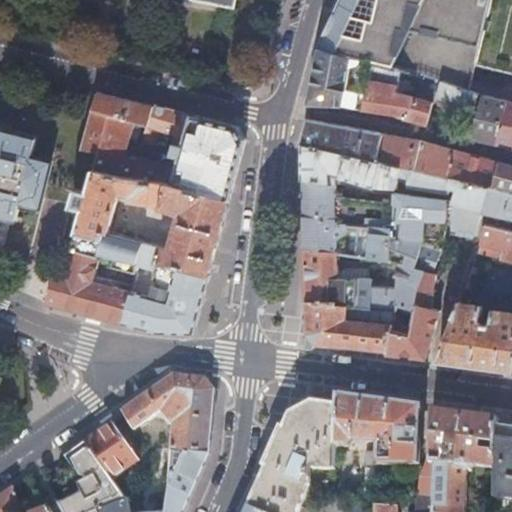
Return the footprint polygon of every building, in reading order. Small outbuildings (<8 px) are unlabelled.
[(180,0),(230,10),(232,0),(180,0)] [(407,31),(421,0),(339,0),(334,10),(316,50),(371,65),(390,70),(407,31)] [(421,0),(407,31),(475,47),(486,0),(421,0)] [(511,0),(486,0),(475,47),(463,91),(479,96),(484,97),(508,104),(511,104),(511,0)] [(421,76),(463,91),(475,47),(407,31),(390,70),(399,72),(400,71),(420,78),(421,76)] [(316,50),(305,106),(333,107),(362,109),(371,65),(316,50)] [(246,89),(260,79),(263,69),(232,61),(226,84),(246,89)] [(390,70),(371,65),(362,109),(395,117),(425,125),(432,105),(434,100),(454,107),(474,114),(479,96),(463,91),(421,76),(420,78),(413,99),(395,93),(399,72),(390,70)] [(137,103),(96,92),(81,150),(98,154),(94,169),(131,178),(137,159),(124,156),(133,122),(146,126),(151,106),(137,103)] [(468,128),(464,138),(495,145),(508,104),(484,97),(480,110),(474,129),(468,128)] [(454,107),(434,100),(432,105),(448,110),(454,107)] [(511,104),(508,104),(495,145),(511,148),(511,104)] [(179,135),(174,153),(181,155),(178,168),(137,159),(131,178),(173,185),(227,201),(239,160),(244,141),(235,127),(151,106),(146,126),(142,138),(155,142),(159,129),(179,135)] [(301,144),(376,160),(382,135),(306,121),(303,132),(301,144)] [(0,215),(16,219),(18,209),(20,203),(39,208),(50,163),(31,158),(36,140),(0,131),(0,215)] [(382,135),(376,160),(446,176),(452,150),(421,142),(382,135)] [(376,160),(301,144),(300,146),(301,163),(301,169),(301,179),(335,184),(335,176),(374,187),(397,188),(400,176),(408,177),(406,187),(447,195),(448,188),(455,190),(453,202),(453,203),(481,210),(487,185),(446,176),(376,160)] [(511,166),(452,150),(446,176),(487,185),(511,190),(511,166)] [(83,207),(76,231),(103,237),(104,232),(108,233),(120,188),(124,192),(128,194),(127,201),(161,207),(164,208),(181,213),(171,249),(160,246),(160,248),(157,261),(207,274),(214,251),(227,201),(173,185),(131,178),(94,169),(88,192),(76,189),(72,204),(83,207)] [(335,184),(301,179),(301,187),(302,216),(334,220),(334,224),(390,229),(392,204),(335,198),(335,184)] [(511,190),(487,185),(481,210),(481,212),(511,219),(511,190)] [(446,201),(392,193),(392,204),(390,229),(391,229),(391,238),(422,246),(424,221),(446,222),(446,201)] [(38,213),(39,208),(20,203),(18,209),(38,213)] [(481,212),(481,210),(453,203),(453,233),(475,237),(478,222),(481,212)] [(334,220),(302,216),(302,233),(303,249),(337,254),(389,263),(391,238),(391,229),(390,229),(334,224),(334,220)] [(511,231),(484,225),(479,244),(476,253),(511,261),(511,231)] [(53,277),(46,301),(122,322),(130,291),(92,281),(100,251),(108,253),(107,266),(135,273),(138,258),(142,243),(108,233),(104,232),(103,237),(76,231),(62,279),(53,277)] [(422,246),(391,238),(389,263),(389,264),(398,266),(394,276),(396,278),(394,290),(371,288),(372,281),(337,281),(337,254),(303,249),(304,275),(304,302),(336,302),(337,305),(345,306),(379,309),(392,310),(393,305),(412,309),(421,273),(432,275),(441,251),(422,246)] [(160,248),(142,243),(138,258),(155,262),(157,261),(160,248)] [(130,291),(122,322),(159,332),(191,334),(199,304),(207,274),(157,261),(155,262),(146,295),(130,291)] [(479,270),(471,267),(466,281),(463,288),(472,290),(479,270)] [(434,276),(432,275),(421,273),(412,309),(406,334),(390,331),(386,351),(385,351),(385,354),(412,357),(424,359),(439,312),(430,308),(434,276)] [(336,302),(304,302),(305,334),(314,344),(335,346),(385,351),(386,351),(390,331),(406,334),(412,309),(393,305),(392,310),(379,309),(377,323),(345,319),(345,306),(337,305),(336,302)] [(458,302),(437,361),(472,365),(475,366),(511,370),(511,314),(492,311),(490,324),(480,322),(482,306),(458,302)] [(120,412),(123,416),(133,430),(155,416),(165,417),(167,424),(172,425),(170,450),(207,453),(209,435),(213,390),(209,385),(203,379),(195,378),(174,375),(157,387),(138,400),(120,412)] [(338,397),(337,407),(335,447),(346,447),(353,440),(379,441),(379,447),(374,446),(371,448),(371,451),(366,451),(365,468),(374,468),(374,462),(418,464),(420,408),(405,406),(383,403),(338,397)] [(296,511),(307,488),(307,473),(304,471),(306,468),(309,469),(334,470),(335,447),(337,407),(312,402),(291,414),(281,436),(263,476),(248,509),(246,511),(296,511)] [(496,418),(432,410),(430,461),(428,461),(421,478),(417,511),(464,511),(467,465),(495,469),(496,428),(496,418)] [(101,431),(83,444),(109,481),(136,462),(110,425),(101,431)] [(511,430),(496,428),(495,469),(494,502),(511,502),(511,430)] [(125,511),(123,502),(109,481),(83,444),(63,457),(72,470),(77,467),(82,478),(77,494),(57,505),(61,511),(125,511)] [(163,511),(180,511),(193,484),(207,453),(170,450),(169,463),(170,464),(163,511)] [(0,495),(0,511),(50,511),(49,508),(36,511),(22,511),(11,487),(11,488),(0,495)] [(372,501),(346,498),(345,511),(373,511),(373,506),(373,501),(372,501)]
